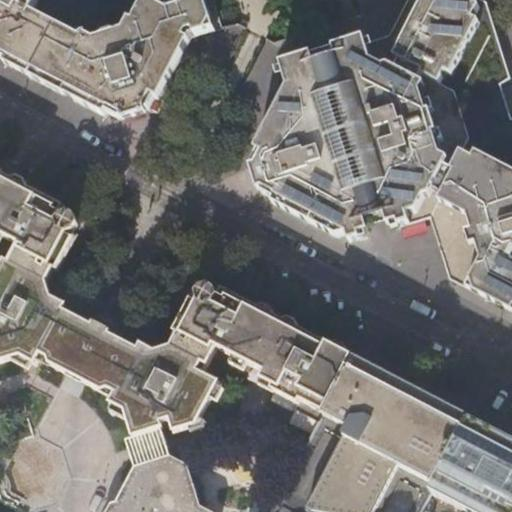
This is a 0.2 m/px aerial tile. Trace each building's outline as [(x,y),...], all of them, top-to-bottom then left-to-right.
[(160,102),(192,39),(215,32),(205,0),(148,0),(136,25),(132,23),(126,34),(95,43),(84,38),(83,41),(40,18),(34,15),(40,3),(33,0),(0,0),(0,57),(8,62),(6,66),(13,70),(106,118),(108,114),(120,120),(124,119),(125,123),(147,116),(146,113),(149,112),(156,100),(160,102)] [(205,0),(215,32),(223,30),(214,1),(216,0),(205,0)] [(408,0),(390,37),(367,44),(373,63),(385,69),(390,68),(395,70),(401,61),(396,58),(425,0),(408,0)] [(462,3),(456,0),(425,0),(396,58),(401,61),(424,73),(422,75),(440,85),(447,74),(452,77),(479,24),(473,21),(480,10),(463,1),(462,3)] [(442,158),(435,136),(439,135),(432,113),(428,115),(422,94),(425,87),(418,82),(395,70),(390,68),(385,69),(373,63),(367,44),(365,39),(334,49),(337,58),(315,65),(312,56),(281,66),(288,89),(287,91),(257,151),(260,152),(254,164),(256,167),(251,168),(252,171),(259,191),(262,190),(263,193),(275,200),(273,205),(337,238),(348,235),(351,244),(361,241),(362,240),(360,236),(370,233),(367,223),(386,217),(389,227),(398,224),(400,229),(410,225),(408,217),(418,214),(425,200),(430,198),(434,192),(446,168),(449,162),(442,158)] [(401,61),(395,70),(418,82),(422,75),(424,73),(401,61)] [(462,154),(453,172),(455,173),(443,196),(440,203),(468,217),(473,233),(467,235),(472,247),(477,246),(482,261),(467,290),(511,314),(511,172),(477,154),(474,160),(463,154),(462,154)] [(453,172),(446,168),(434,192),(443,196),(455,173),(453,172)] [(0,182),(0,234),(21,244),(49,258),(66,228),(55,209),(33,198),(23,193),(0,182)] [(0,511),(0,354),(16,351),(44,345),(61,310),(41,301),(43,294),(36,284),(49,258),(21,244),(0,287),(0,511)] [(331,407),(356,361),(324,344),(221,291),(203,282),(179,329),(218,350),(221,341),(260,361),(255,369),(331,407)] [(146,347),(143,353),(101,331),(61,310),(44,345),(85,366),(128,389),(130,403),(133,442),(151,440),(159,440),(157,430),(171,428),(172,440),(199,439),(226,382),(206,372),(218,350),(179,329),(169,346),(157,351),(146,347)] [(418,393),(356,361),(331,407),(356,419),(419,450),(447,464),(470,420),(418,393)] [(386,511),(419,450),(356,419),(303,511),(386,511)] [(511,511),(511,442),(470,420),(447,464),(431,494),(466,511),(511,511)] [(154,463),(151,440),(122,445),(124,464),(102,511),(208,511),(210,510),(186,501),(172,470),(154,463)] [(447,464),(419,450),(386,511),(421,511),(431,494),(447,464)]
